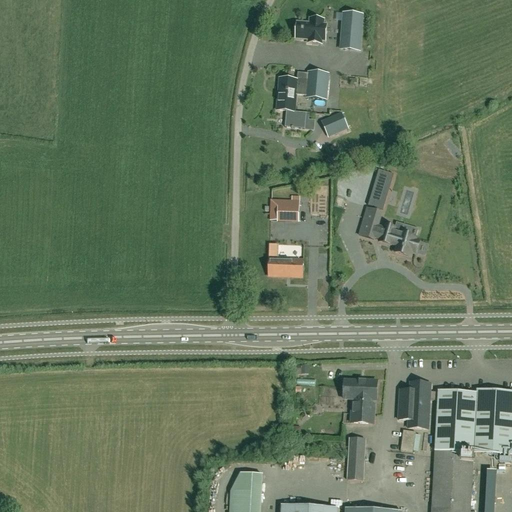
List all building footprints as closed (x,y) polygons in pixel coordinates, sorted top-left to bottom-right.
[(343,14),(343,22),(341,50),(360,52),(362,16),(343,14)] [(325,42),(326,36),(327,26),(324,25),(324,20),(310,19),(309,24),(297,23),(296,40),(308,41),(308,44),(322,45),(322,42),(325,42)] [(280,79),(279,97),(287,98),(288,92),(296,93),(296,96),(306,97),(306,99),(327,101),(329,75),(308,73),(307,83),(297,82),(297,81),(280,79)] [(295,113),(296,96),(296,93),(288,92),(287,98),(279,97),(277,112),(287,112),(285,128),(292,129),(292,130),(294,130),(294,129),(305,130),(307,114),(295,113)] [(347,129),(341,115),(323,123),(329,137),(347,129)] [(379,171),(368,206),(383,211),(394,175),(379,171)] [(299,222),(300,202),(271,201),(270,221),(299,222)] [(401,234),(404,225),(396,223),(395,229),(384,226),(383,228),(378,226),(382,214),(367,209),(359,236),(374,241),(375,239),(380,240),(379,242),(391,246),(391,245),(397,247),(395,253),(410,258),(412,252),(416,253),(419,242),(415,241),(416,239),(401,234)] [(310,282),(333,281),(332,229),(310,229),(310,282)] [(269,260),(269,277),(303,278),(303,262),(269,260)] [(376,403),(377,384),(366,383),(365,384),(345,382),(343,401),(352,401),(351,424),(374,425),(375,402),(376,403)] [(435,401),(435,393),(431,393),(431,385),(411,384),(411,392),(401,391),(399,421),(409,422),(408,429),(428,430),(430,401),(435,401)] [(435,393),(435,401),(438,402),(432,511),(431,511),(470,511),(474,454),(511,456),(511,393),(477,391),(477,394),(439,392),(439,393),(435,393)] [(416,433),(403,431),(400,453),(413,454),(416,433)] [(364,483),(366,440),(349,439),(347,482),(364,483)] [(485,459),(482,464),(492,472),(496,467),(485,459)] [(325,469),(326,462),(315,460),(314,467),(325,469)]
